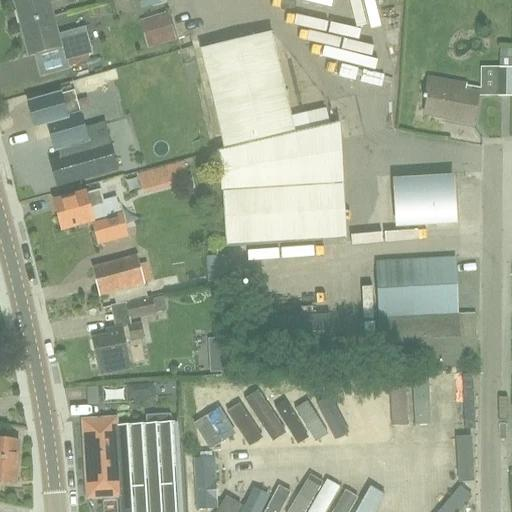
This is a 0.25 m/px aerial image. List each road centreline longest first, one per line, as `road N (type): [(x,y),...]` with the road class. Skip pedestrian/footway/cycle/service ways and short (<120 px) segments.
road 1 (unclassified): [(490,511),(493,154)]
road 2 (tertiary): [(53,511),(38,379),(0,220)]
